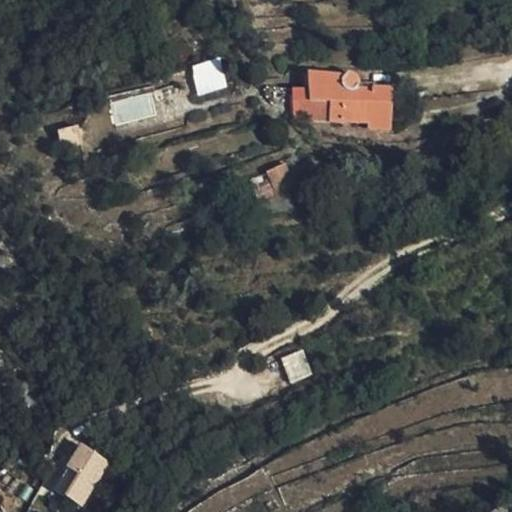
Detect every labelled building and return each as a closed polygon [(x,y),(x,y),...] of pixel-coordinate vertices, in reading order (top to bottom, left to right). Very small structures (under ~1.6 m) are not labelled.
[(347,59),(347,65),(348,92),(340,92),(342,107),(378,106),(378,113),(402,111),(399,66),(368,68),(368,58),(365,54),(360,52),(356,52),(351,53),(348,56),(347,59)] [(218,57),(190,65),(198,94),(226,87),(218,57)] [(320,93),(340,92),(348,92),(347,65),(317,66),(318,93),(320,93)] [(342,107),(340,92),(320,93),(320,109),(342,107)] [(79,124),(57,127),(60,146),(82,143),(79,124)] [(286,163),(267,169),(275,194),(294,188),(286,163)] [(101,465),(109,444),(88,437),(80,458),(101,465)]
